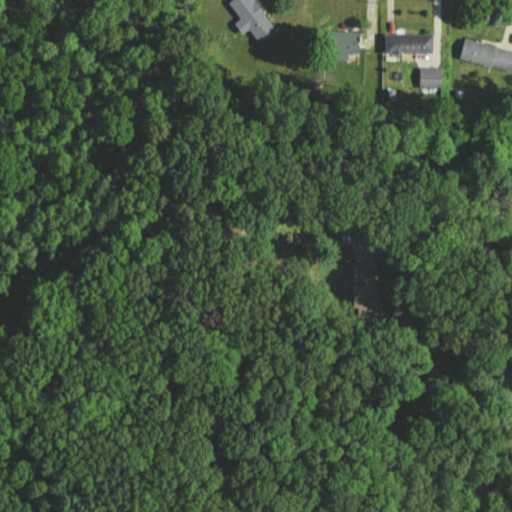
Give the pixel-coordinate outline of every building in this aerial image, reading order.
[(256,42),(274,29),(251,0),(228,0),(226,2),(238,18),(231,23),(239,34),(246,29),(256,42)] [(345,53),(356,53),(357,31),(325,30),(324,59),(345,59),(345,53)] [(382,52),(429,53),(430,34),(382,33),(382,52)] [(511,64),(511,50),(462,38),(456,58),(510,71),(511,64)] [(439,87),(439,67),(417,67),(417,87),(439,87)]
